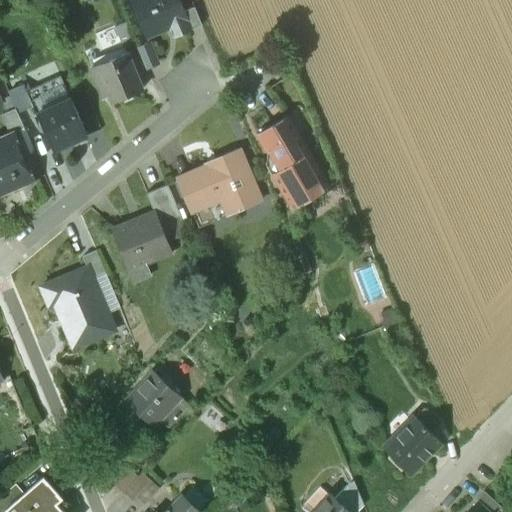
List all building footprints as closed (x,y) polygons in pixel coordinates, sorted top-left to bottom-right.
[(178,0),(131,0),(146,37),(170,27),(174,37),(191,29),(184,11),(178,0)] [(201,25),(194,7),(184,11),(191,29),(201,25)] [(135,42),(127,21),(115,26),(124,46),(135,42)] [(149,42),(139,47),(147,67),(158,62),(149,42)] [(127,53),(92,67),(100,88),(107,85),(113,101),(142,89),(127,53)] [(39,112),(71,99),(62,78),(27,93),(32,106),(29,107),(33,115),(39,112)] [(23,85),(9,91),(18,112),(29,107),(32,106),(27,93),(23,85)] [(71,99),(39,112),(55,148),(86,134),(71,99)] [(291,125),(277,134),(272,127),(259,134),(281,170),(275,174),(291,202),(324,182),(291,125)] [(13,131),(0,136),(0,194),(34,180),(13,131)] [(216,162),(178,178),(192,212),(230,196),(237,211),(262,201),(240,150),(216,160),(216,162)] [(167,184),(146,193),(154,212),(155,212),(168,242),(188,233),(167,184)] [(154,212),(113,229),(129,270),(172,252),(168,242),(155,212),(154,212)] [(97,251),(83,257),(87,267),(88,267),(93,278),(106,273),(97,251)] [(87,267),(42,286),(50,307),(55,304),(74,349),(115,332),(93,278),(88,267),(87,267)] [(180,397),(154,373),(127,402),(140,414),(147,421),(153,426),(160,419),(173,405),(180,397)] [(173,405),(160,419),(168,427),(182,413),(173,405)] [(440,422),(425,408),(416,417),(431,432),(440,422)] [(140,414),(133,421),(140,429),(147,421),(140,414)] [(431,432),(416,417),(385,448),(410,474),(442,443),(431,432)] [(130,470),(115,487),(123,494),(138,478),(130,470)] [(160,490),(142,474),(123,495),(132,503),(136,499),(144,507),(160,490)] [(23,495),(3,511),(61,511),(56,505),(62,500),(43,478),(23,495)] [(349,484),(335,499),(349,511),(358,511),(364,506),(354,482),(349,484)] [(15,486),(0,498),(0,511),(3,511),(23,495),(15,486)] [(321,488),(302,508),(306,511),(314,511),(329,496),(321,488)] [(495,511),(500,507),(483,491),(475,501),(478,504),(479,503),(488,511),(495,511)] [(349,511),(335,499),(331,495),(329,496),(314,511),(349,511)] [(198,511),(181,496),(166,511),(198,511)] [(488,511),(479,503),(478,504),(470,511),(488,511)]
